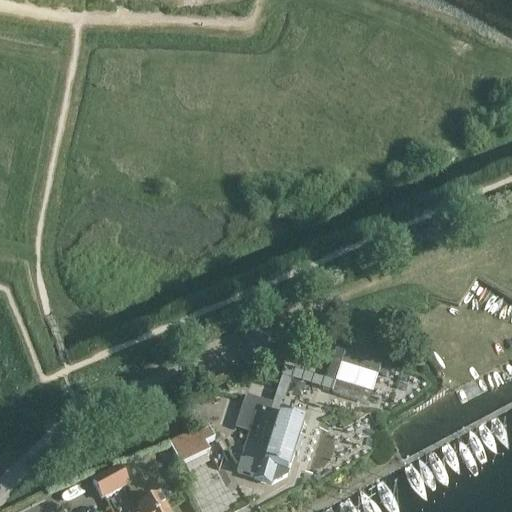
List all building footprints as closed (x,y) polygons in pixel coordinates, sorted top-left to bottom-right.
[(234,432),(246,436),(255,408),(278,415),(291,383),(367,408),(370,395),(333,384),(340,364),(376,376),(380,366),(333,352),(322,383),(284,370),(270,406),(245,399),(234,432)] [(340,364),(333,384),(370,395),(376,376),(340,364)] [(270,485),(286,477),(295,449),(303,423),(278,415),(255,408),(246,436),(234,473),(245,476),(254,479),(254,480),(270,485)] [(179,469),(208,454),(197,432),(168,446),(179,469)] [(101,501),(128,487),(118,469),(91,483),(101,501)] [(167,511),(159,497),(138,509),(139,511),(167,511)]
